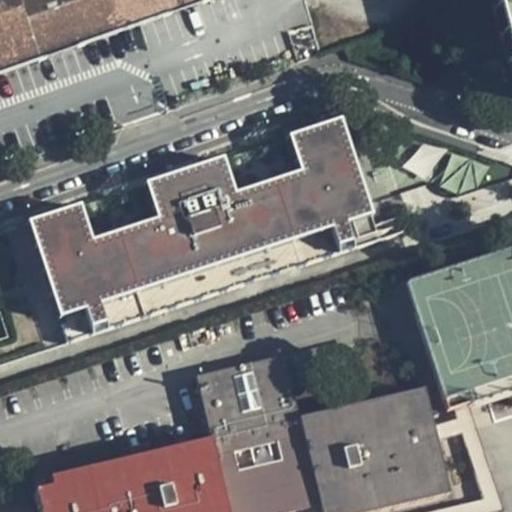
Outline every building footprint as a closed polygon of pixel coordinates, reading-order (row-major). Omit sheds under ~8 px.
[(0,0),(0,58),(169,0),(0,0)] [(0,74),(214,0),(169,0),(0,58),(0,74)] [(511,0),(489,0),(506,62),(478,70),(485,98),(491,97),(493,107),(511,102),(511,0)] [(351,227),(317,126),(278,140),(290,174),(230,195),(218,160),(138,187),(150,222),(86,243),(74,207),(21,226),(60,345),(382,240),(375,219),(351,227)] [(511,247),(407,281),(449,411),(511,391),(511,227),(507,230),(511,247)] [(71,477),(82,511),(381,511),(444,496),(418,392),(296,421),(280,361),(195,383),(210,440),(71,477)] [(82,511),(71,477),(43,486),(46,494),(30,500),(33,511),(82,511)]
